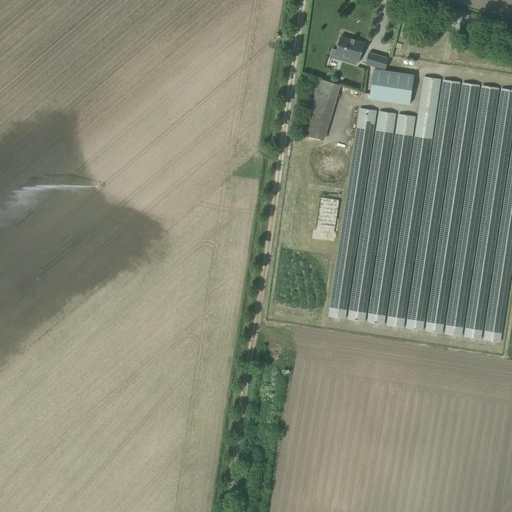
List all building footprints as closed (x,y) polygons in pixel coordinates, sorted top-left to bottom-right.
[(335,55),(359,62),(365,43),(340,36),(335,55)] [(389,59),(375,55),(369,53),(365,64),(385,70),(389,59)] [(370,99),(409,105),(414,75),(374,69),(370,99)] [(303,135),(324,141),(340,85),(319,79),(303,135)] [(338,148),(334,147),(329,147),(326,147),(323,148),(319,151),(317,153),(314,157),(313,160),(312,165),(313,169),(315,174),(318,177),(320,179),(323,181),(327,182),(330,183),(334,182),(338,181),(342,179),(345,175),(347,172),(348,169),(349,165),(348,160),(348,158),(346,156),(343,152),(341,150),(338,148)]
